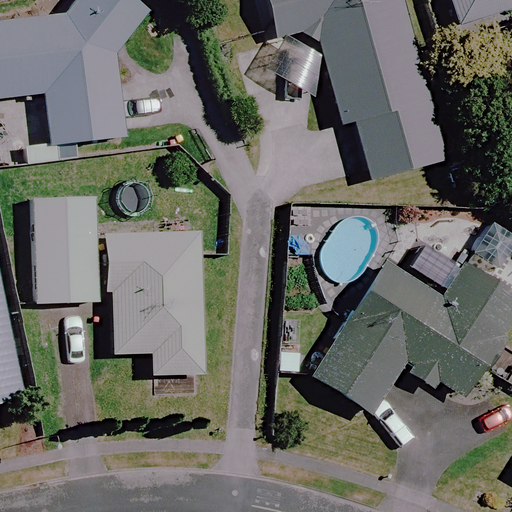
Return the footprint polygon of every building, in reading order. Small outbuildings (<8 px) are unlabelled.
[(143,12),(127,0),(69,0),(54,22),(0,26),(0,103),(38,100),(42,150),(112,144),(105,64),(143,12)] [(440,163),(394,0),(258,0),(270,43),(305,33),(331,129),(342,126),(359,185),(440,163)] [(511,0),(442,0),(452,28),(511,8),(511,0)] [(90,238),(89,200),(23,202),(26,308),(105,306),(106,358),(144,357),(144,380),(194,378),(189,235),(90,238)] [(434,296),(378,261),(302,380),(364,419),(399,364),(405,368),(400,376),(426,392),(431,384),(456,400),(473,374),(478,377),(500,342),(495,340),(511,314),(511,299),(456,263),(434,296)] [(0,411),(13,409),(0,335),(0,411)]
